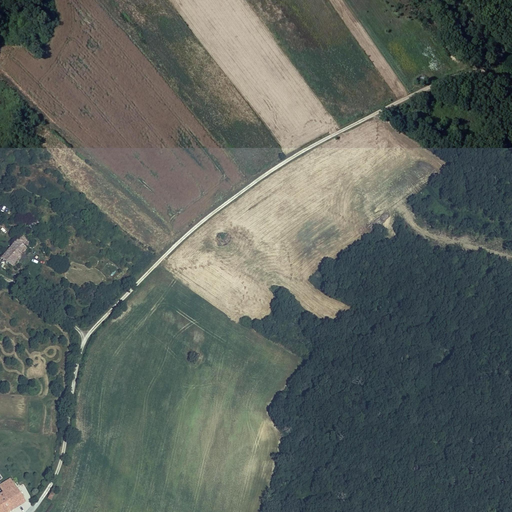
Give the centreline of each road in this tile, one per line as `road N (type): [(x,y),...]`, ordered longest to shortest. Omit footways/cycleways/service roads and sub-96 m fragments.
road 1 (track): [(511,73),(458,72),(301,148),(194,225),(84,334),(0,275)]
road 2 (unclassified): [(84,334),(63,446),(26,511)]
